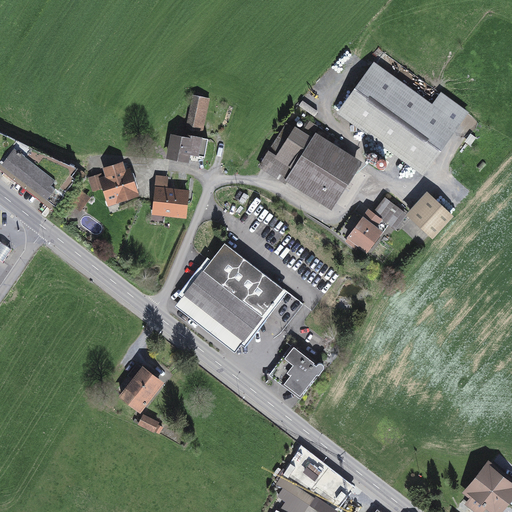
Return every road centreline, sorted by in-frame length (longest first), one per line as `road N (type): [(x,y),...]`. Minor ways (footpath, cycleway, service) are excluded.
road 1 (secondary): [(152,313),(408,511)]
road 2 (secondary): [(0,194),(152,313)]
road 3 (residential): [(152,313),(211,178)]
